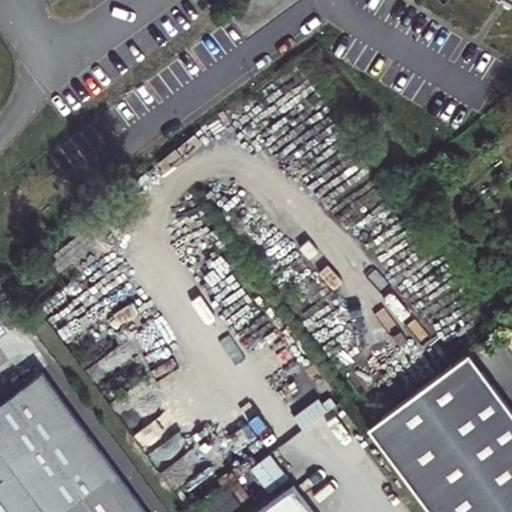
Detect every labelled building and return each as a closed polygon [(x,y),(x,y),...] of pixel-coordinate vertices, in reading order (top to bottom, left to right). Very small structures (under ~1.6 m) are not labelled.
[(245,0),(233,9),(251,34),(298,0),(245,0)] [(511,511),(511,411),(467,352),(367,428),(430,511),(511,511)] [(142,511),(109,468),(34,369),(0,395),(0,511),(142,511)] [(250,466),(269,489),(288,475),(269,451),(250,466)] [(310,511),(293,488),(261,511),(310,511)]
